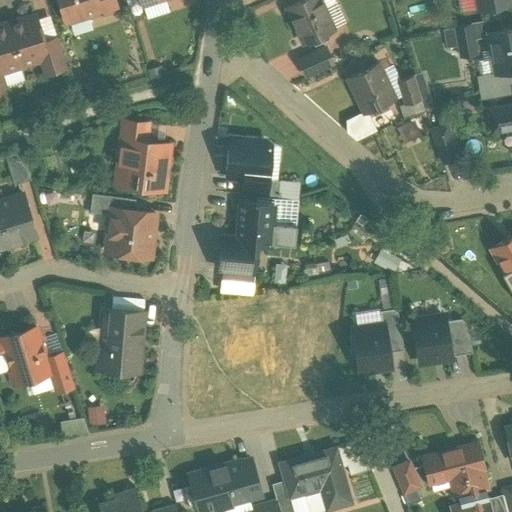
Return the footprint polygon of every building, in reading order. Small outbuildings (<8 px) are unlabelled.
[(46,0),(57,32),(118,12),(113,0),(46,0)] [(128,0),(135,18),(184,0),(128,0)] [(320,0),(287,0),(278,5),(303,54),(288,61),(303,92),(338,80),(316,38),(335,29),(320,0)] [(38,3),(0,15),(0,105),(10,102),(3,77),(34,65),(39,79),(64,71),(38,3)] [(470,26),(442,30),(444,40),(452,39),(455,59),(475,55),(470,26)] [(511,28),(485,32),(489,70),(511,66),(511,28)] [(359,121),(387,107),(408,146),(428,136),(427,132),(440,128),(414,78),(392,89),(377,61),(338,80),(359,121)] [(511,102),(483,107),(488,133),(511,129),(511,131),(511,102)] [(152,124),(121,121),(113,186),(162,192),(168,142),(150,140),(152,124)] [(440,128),(427,132),(428,136),(437,164),(454,158),(445,126),(440,128)] [(268,135),(220,131),(215,193),(264,196),(268,135)] [(2,156),(11,183),(26,178),(18,151),(2,156)] [(38,240),(20,189),(0,195),(0,232),(6,251),(38,240)] [(216,233),(214,273),(250,275),(251,253),(270,254),(272,199),(231,197),(229,234),(216,233)] [(87,198),(85,212),(108,215),(109,209),(117,211),(118,203),(87,198)] [(117,211),(109,209),(108,215),(104,254),(148,259),(153,215),(117,211)] [(511,232),(480,251),(504,294),(511,289),(511,232)] [(392,269),(396,257),(376,251),(372,263),(392,269)] [(260,323),(221,320),(218,372),(259,375),(262,341),(284,343),(287,290),(262,288),(260,323)] [(143,312),(91,307),(85,376),(137,380),(143,312)] [(386,318),(340,327),(350,379),(396,371),(386,318)] [(439,322),(399,330),(407,370),(447,362),(439,322)] [(35,323),(0,334),(0,375),(5,391),(44,378),(50,397),(75,389),(61,347),(45,352),(35,323)] [(85,408),(88,425),(104,422),(101,405),(85,408)] [(511,421),(493,426),(507,476),(511,475),(511,421)] [(476,438),(417,453),(427,493),(487,478),(476,438)] [(276,460),(271,461),(286,511),(341,511),(354,508),(333,442),(276,460)] [(241,460),(183,477),(192,511),(219,511),(253,502),(241,460)] [(408,461),(389,468),(400,496),(419,489),(408,461)] [(140,511),(133,488),(92,500),(95,511),(140,511)] [(494,511),(490,493),(439,505),(440,511),(494,511)] [(172,511),(170,503),(145,510),(145,511),(172,511)]
